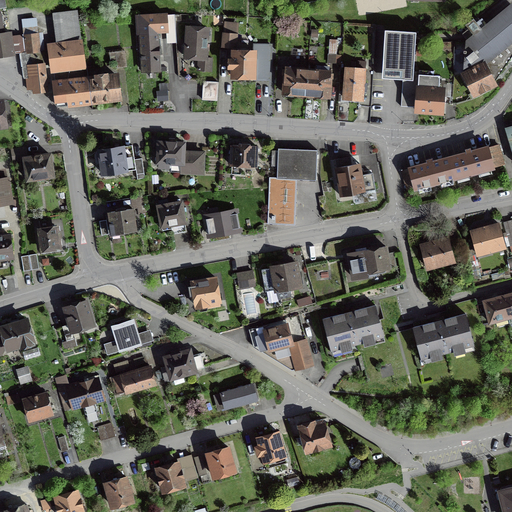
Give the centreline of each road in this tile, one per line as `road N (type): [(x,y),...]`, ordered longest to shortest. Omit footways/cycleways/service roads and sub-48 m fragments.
road 1 (residential): [(306,393),(291,409),(0,490)]
road 2 (residential): [(387,135),(65,121)]
road 3 (residential): [(398,218),(99,278)]
road 4 (residential): [(306,393),(99,278)]
road 5 (residential): [(511,424),(402,445),(306,393)]
road 6 (residential): [(398,218),(421,300),(511,282)]
road 7 (residential): [(65,121),(84,255),(99,278)]
road 8 (residential): [(511,81),(485,117),(464,129),(387,135)]
